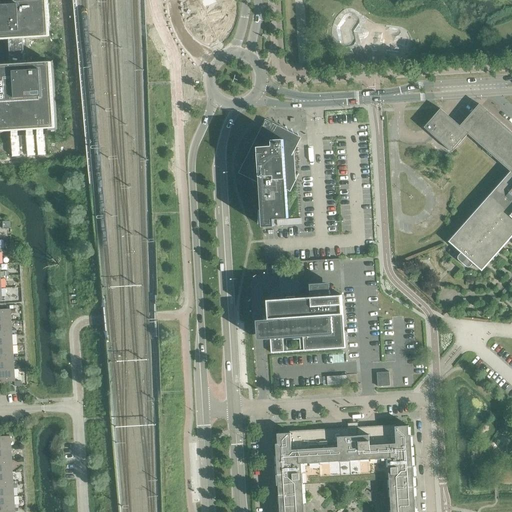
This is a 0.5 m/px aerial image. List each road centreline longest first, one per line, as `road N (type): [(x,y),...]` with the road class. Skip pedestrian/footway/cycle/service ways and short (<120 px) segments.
road 1 (secondary): [(215,96),(191,159),(202,409)]
road 2 (secondary): [(234,409),(219,160),(236,104)]
road 3 (unclassified): [(83,511),(76,406),(0,410)]
road 4 (residential): [(430,511),(424,406),(414,397),(377,400)]
road 5 (residential): [(394,161),(402,220),(421,220),(432,207),(425,185)]
